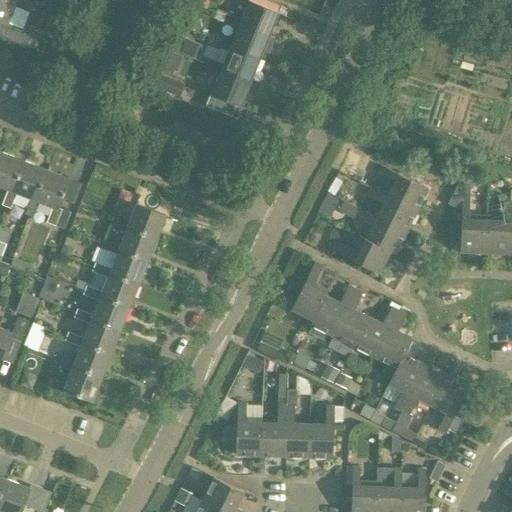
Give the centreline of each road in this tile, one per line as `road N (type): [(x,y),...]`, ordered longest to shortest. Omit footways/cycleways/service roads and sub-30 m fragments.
road 1 (residential): [(108,462),(242,207)]
road 2 (unclassified): [(148,478),(276,222)]
road 3 (residential): [(0,109),(242,207)]
road 4 (residential): [(242,207),(344,0)]
road 5 (unclassified): [(276,222),(378,15)]
